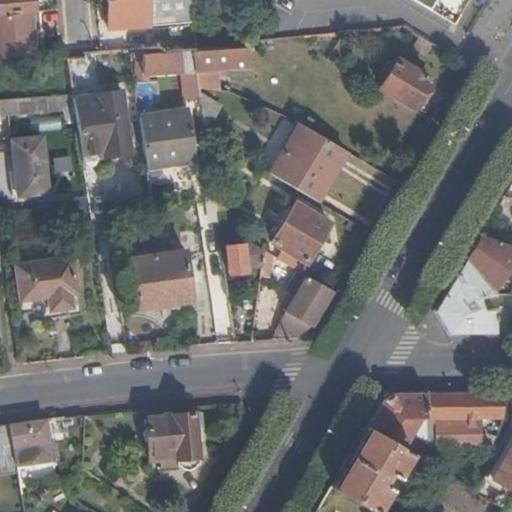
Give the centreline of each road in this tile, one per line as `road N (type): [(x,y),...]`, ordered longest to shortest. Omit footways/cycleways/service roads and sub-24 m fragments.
road 1 (tertiary): [(344,364),(0,396)]
road 2 (secondary): [(344,364),(503,100)]
road 3 (unknown): [(503,100),(411,25),(377,12),(288,21)]
road 4 (secondary): [(256,511),(344,364)]
road 5 (tertiary): [(511,360),(344,364)]
